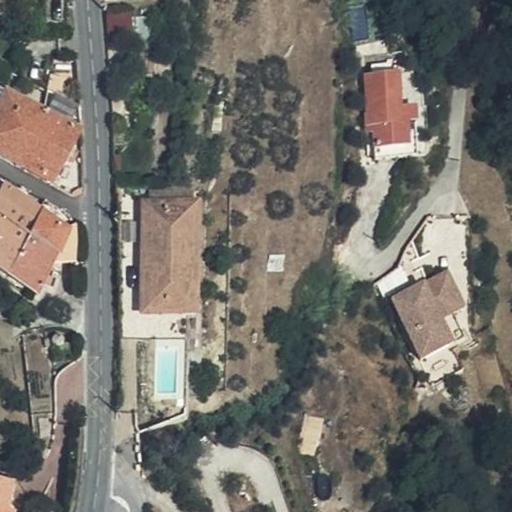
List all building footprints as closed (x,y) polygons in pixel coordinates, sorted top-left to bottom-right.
[(401,124),(400,105),(398,70),(364,72),(368,130),(377,130),(378,143),(409,141),(408,124),(401,124)] [(14,72),(0,97),(0,154),(23,165),(42,133),(34,129),(45,90),(14,72)] [(405,74),(406,103),(414,103),(413,74),(405,74)] [(42,133),(23,165),(49,179),(80,129),(80,112),(45,90),(34,129),(42,133)] [(416,104),(400,105),(401,124),(408,124),(409,141),(378,143),(378,156),(419,153),(416,104)] [(151,306),(192,304),(186,181),(144,183),(151,306)] [(0,237),(15,247),(37,207),(3,185),(0,190),(0,237)] [(43,270),(53,247),(64,224),(56,218),(37,207),(15,247),(13,251),(21,256),(43,270)] [(70,213),(62,208),(56,218),(64,224),(53,247),(74,258),(70,213)] [(0,269),(12,277),(21,256),(13,251),(15,247),(0,237),(0,269)] [(34,291),(43,270),(21,256),(12,277),(34,291)] [(446,273),(395,299),(425,355),(464,335),(452,312),(464,306),(446,273)] [(0,511),(9,511),(12,501),(5,499),(12,471),(0,468),(0,511)]
